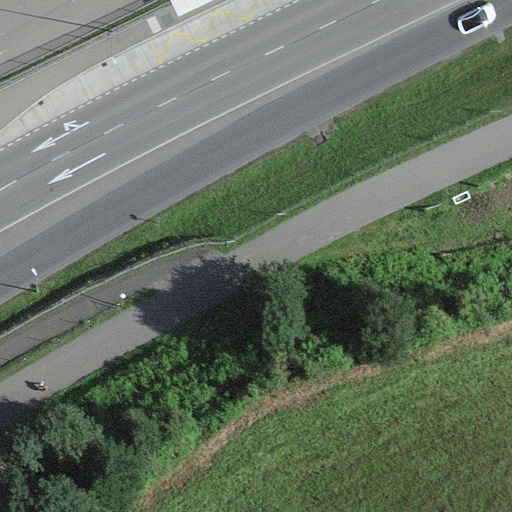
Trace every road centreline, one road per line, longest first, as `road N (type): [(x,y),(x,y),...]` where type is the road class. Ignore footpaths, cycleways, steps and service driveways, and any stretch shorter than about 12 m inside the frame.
road 1 (unclassified): [(511,138),(250,271),(0,422)]
road 2 (primary): [(460,0),(205,120),(0,237)]
